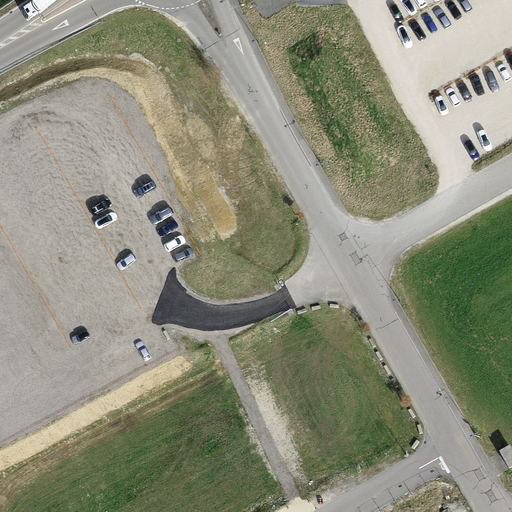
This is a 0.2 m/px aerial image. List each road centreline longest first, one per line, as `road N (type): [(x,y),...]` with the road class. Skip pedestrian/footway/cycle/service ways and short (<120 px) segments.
road 1 (residential): [(200,0),(350,256)]
road 2 (residential): [(350,256),(495,511)]
road 3 (residential): [(511,164),(350,256)]
road 4 (unknown): [(397,65),(511,4)]
